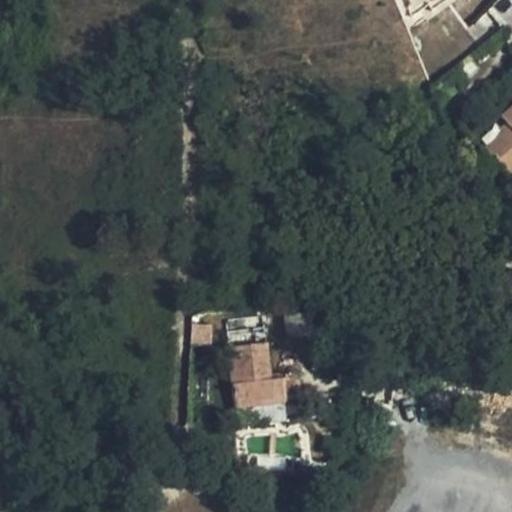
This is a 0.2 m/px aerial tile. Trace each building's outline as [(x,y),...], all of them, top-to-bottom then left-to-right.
[(449,0),(437,0),(434,2),(429,6),(433,12),(449,0)] [(511,109),(502,118),(507,123),(511,128),(505,134),(487,150),(509,175),(511,171),(511,109)] [(500,129),(505,134),(511,128),(507,123),(500,129)] [(229,348),(231,362),(269,360),(267,344),(229,348)] [(236,408),(286,402),(283,379),(272,381),(269,360),(231,362),(236,408)] [(296,378),(283,379),(286,402),(299,401),(296,378)]
